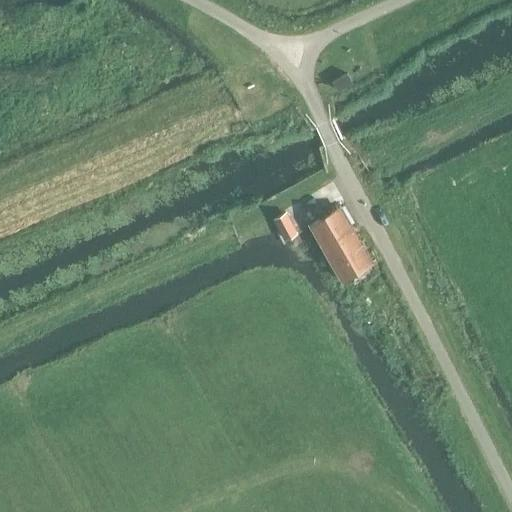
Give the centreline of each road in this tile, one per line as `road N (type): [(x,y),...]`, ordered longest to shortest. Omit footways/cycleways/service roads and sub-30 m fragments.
road 1 (unclassified): [(511,490),(287,56)]
road 2 (track): [(511,89),(343,171)]
